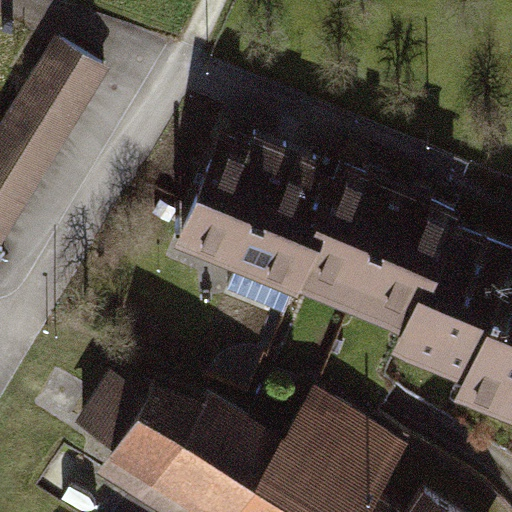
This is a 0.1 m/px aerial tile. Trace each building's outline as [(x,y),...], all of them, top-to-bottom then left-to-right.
[(62,36),(0,138),(0,229),(13,238),(115,68),(62,36)] [(292,140),(225,114),(178,235),(245,261),(292,140)] [(353,164),(292,140),(245,261),(306,284),(353,164)] [(353,164),(306,284),(359,305),(412,171),(358,150),(353,164)] [(466,192),(412,171),(359,305),(414,326),(462,204),(466,192)] [(511,223),(462,204),(414,326),(408,341),(478,368),(471,385),(511,401),(511,223)] [(125,437),(108,464),(185,511),(490,511),(433,477),(422,494),(394,476),(417,440),(321,381),(297,419),(257,395),(225,375),(219,386),(174,358),(160,380),(122,357),(87,414),(125,437)]
